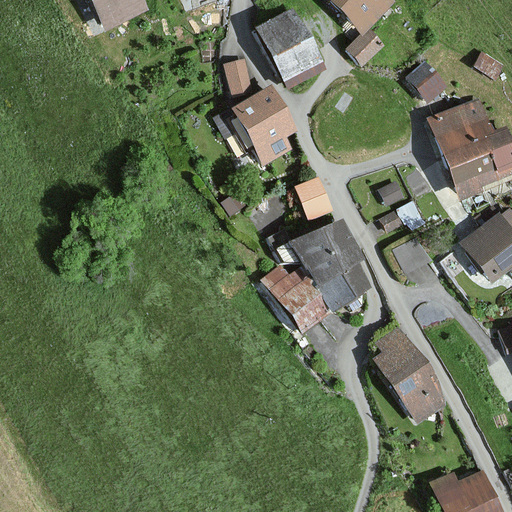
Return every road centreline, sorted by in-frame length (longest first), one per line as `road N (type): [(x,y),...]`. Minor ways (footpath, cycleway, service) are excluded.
road 1 (unclassified): [(358,233),(459,404),(509,511)]
road 2 (unclassified): [(358,233),(373,299),(355,371),(374,447),(359,511)]
road 3 (unclassified): [(240,0),(247,54),(358,233)]
